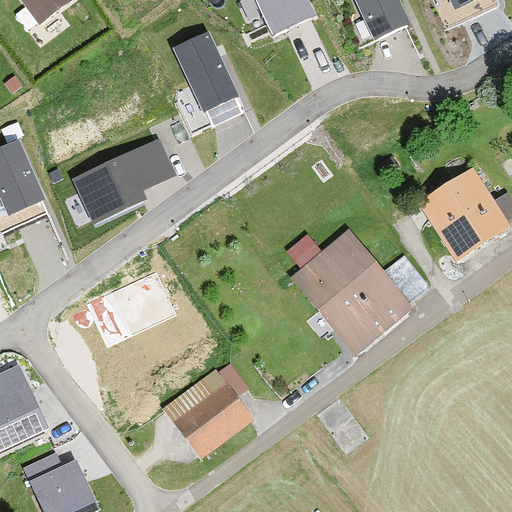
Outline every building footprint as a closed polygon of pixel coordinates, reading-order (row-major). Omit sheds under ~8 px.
[(78,4),(74,0),(26,0),(50,28),(78,4)] [(315,25),(303,0),(252,0),(272,44),(315,25)] [(411,31),(397,0),(356,0),(377,46),(411,31)] [(447,0),(454,16),(491,0),(447,0)] [(208,36),(178,50),(214,126),(243,113),(208,36)] [(47,208),(20,144),(0,152),(0,210),(6,225),(47,208)] [(175,181),(157,144),(75,184),(95,225),(125,210),(127,219),(151,207),(145,196),(175,181)] [(421,205),(457,258),(506,226),(471,172),(421,205)] [(383,276),(346,231),(321,252),(307,235),(286,252),(299,268),(288,277),(350,352),(407,304),(383,276)] [(403,259),(383,276),(407,304),(427,287),(403,259)] [(252,419),(215,369),(161,410),(198,460),(252,419)] [(0,456),(46,437),(19,373),(0,380),(0,456)] [(57,456),(21,472),(38,511),(95,511),(76,469),(64,474),(57,456)]
